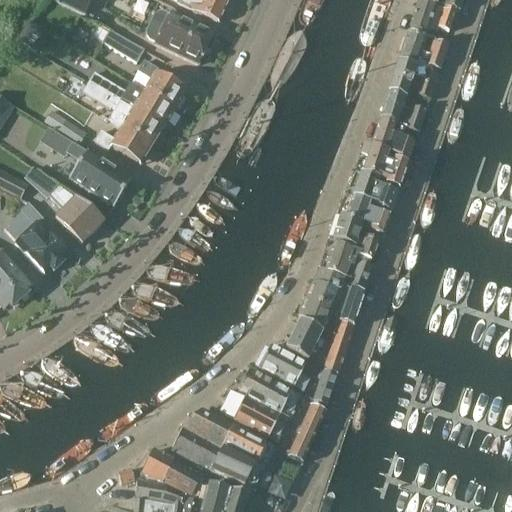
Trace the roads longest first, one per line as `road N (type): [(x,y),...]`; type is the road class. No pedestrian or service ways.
road 1 (unclassified): [(80,484),(106,475),(175,424),(249,360),(299,295),(408,0)]
road 2 (residential): [(295,511),(327,443),(480,0)]
road 3 (residential): [(0,366),(40,346),(121,282),(181,204),(287,0)]
